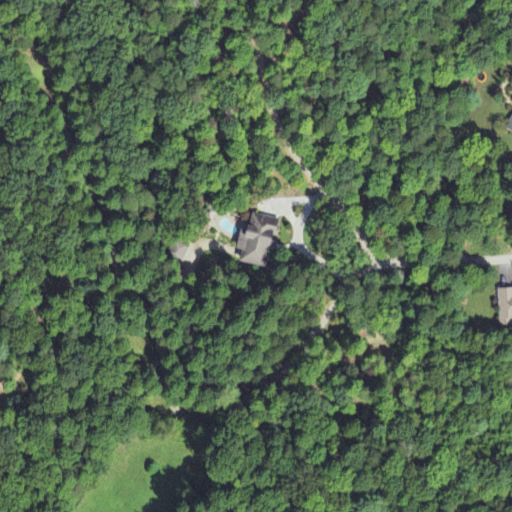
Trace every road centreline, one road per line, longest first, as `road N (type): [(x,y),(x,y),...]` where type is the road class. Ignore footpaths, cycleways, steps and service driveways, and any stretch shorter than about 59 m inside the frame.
road 1 (residential): [(511,259),(366,271),(348,283),(292,361),(244,405),(215,419),(178,410),(164,373)]
road 2 (residential): [(43,74),(99,194),(118,282),(151,311),(164,373)]
road 3 (residential): [(381,266),(285,135),(248,0)]
road 4 (track): [(164,373),(73,274),(55,268),(44,279),(21,382),(0,393)]
